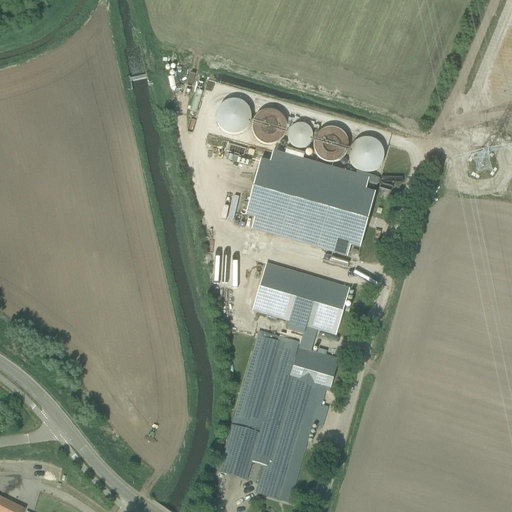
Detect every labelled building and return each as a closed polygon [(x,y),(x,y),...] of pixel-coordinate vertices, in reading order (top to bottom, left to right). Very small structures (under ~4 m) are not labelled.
[(285,109),(253,116),(250,99),(218,106),(224,136),(247,132),(246,125),(255,123),(259,146),(285,140),(283,133),(289,131),(285,109)] [(375,140),(352,142),(343,131),(335,129),(326,130),(319,135),(313,127),(301,125),(292,132),(293,146),(306,149),(314,148),(323,160),(330,162),(329,166),(335,167),(341,163),(348,164),(353,164),(359,171),(368,173),(375,172),(384,166),(386,157),(385,151),(377,140),(375,140)] [(255,220),(251,230),(347,258),(350,247),(359,250),(375,193),(366,190),(369,180),(273,152),(270,163),(260,161),(246,217),(255,220)] [(267,264),(252,312),(289,323),(287,329),(303,333),(299,346),(298,346),(297,348),(298,348),(311,352),(317,331),(335,336),(350,288),(267,264)] [(232,427),(219,473),(246,481),(252,463),(264,466),(259,485),(256,496),(288,505),(291,495),(323,387),(290,377),(298,348),(297,348),(298,346),(299,346),(303,333),(287,329),(285,335),(280,334),(279,338),(258,332),(257,337),(255,343),(232,427)] [(298,348),(290,377),(323,387),(330,389),(339,360),(311,352),(298,348)] [(23,511),(24,511),(0,498),(0,511),(23,511)]
